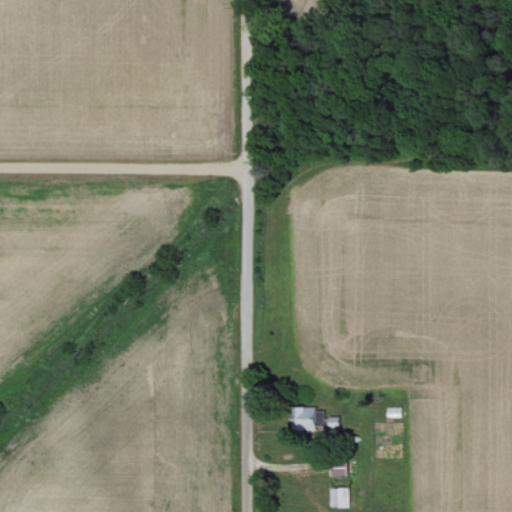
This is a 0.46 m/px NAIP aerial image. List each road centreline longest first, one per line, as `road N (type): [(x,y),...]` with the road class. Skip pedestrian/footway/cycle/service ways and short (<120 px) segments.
road 1 (residential): [(250,511),(251,169)]
road 2 (residential): [(169,169),(0,169)]
road 3 (residential): [(251,169),(253,17)]
